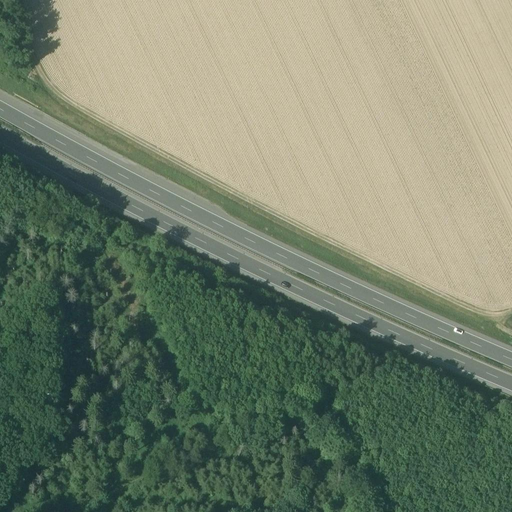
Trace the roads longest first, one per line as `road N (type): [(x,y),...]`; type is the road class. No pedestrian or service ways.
road 1 (track): [(511,312),(495,319),(321,237),(49,89),(7,0)]
road 2 (motorway): [(511,359),(347,288),(0,108)]
road 3 (motorway): [(0,133),(224,253),(511,384)]
road 4 (track): [(78,511),(215,453)]
